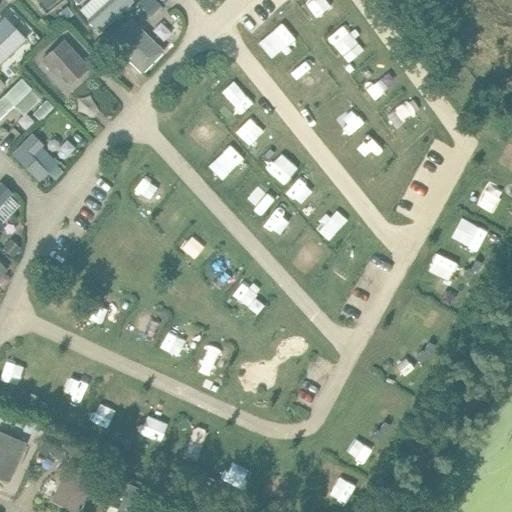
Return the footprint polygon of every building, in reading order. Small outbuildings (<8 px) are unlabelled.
[(133,1),(132,0),(87,0),(79,7),(99,30),(133,1)] [(155,0),(150,0),(142,8),(150,16),(161,5),(155,0)] [(73,14),(67,7),(59,13),(65,21),(73,14)] [(7,14),(0,20),(0,59),(1,61),(28,36),(7,14)] [(134,15),(111,37),(143,71),(166,50),(134,15)] [(43,60),(74,84),(93,61),(62,36),(43,60)] [(15,84),(27,71),(18,62),(5,75),(15,84)] [(369,62),(354,78),(381,102),(395,87),(369,62)] [(25,77),(0,97),(0,118),(17,104),(24,113),(43,98),(25,77)] [(236,128),(257,101),(249,95),(242,104),(233,97),(219,115),(236,128)] [(46,100),(33,113),(41,121),(54,107),(46,100)] [(374,115),(367,108),(360,116),(368,122),(374,115)] [(178,131),(192,144),(205,130),(191,117),(178,131)] [(233,131),(225,124),(219,131),(227,138),(233,131)] [(249,140),(239,130),(227,141),(237,151),(249,140)] [(32,131),(12,153),(41,181),(62,160),(32,131)] [(379,147),(369,138),(362,146),(372,155),(379,147)] [(240,168),(228,181),(242,193),(253,179),(240,168)] [(0,180),(0,226),(24,202),(1,180),(0,180)] [(292,207),(299,201),(292,192),(285,199),(292,207)] [(266,228),(293,256),(304,246),(277,217),(266,228)] [(20,249),(11,241),(3,249),(12,258),(20,249)] [(0,275),(9,267),(0,257),(0,275)] [(241,284),(233,298),(248,308),(257,295),(241,284)] [(110,292),(100,314),(119,324),(130,302),(110,292)] [(41,423),(28,418),(24,428),(37,433),(41,423)] [(0,432),(0,476),(10,481),(26,444),(0,432)] [(52,458),(58,445),(44,438),(38,452),(52,458)] [(76,511),(79,511),(96,477),(69,464),(51,499),(76,511)] [(118,509),(117,511),(150,511),(157,497),(128,485),(118,509)]
